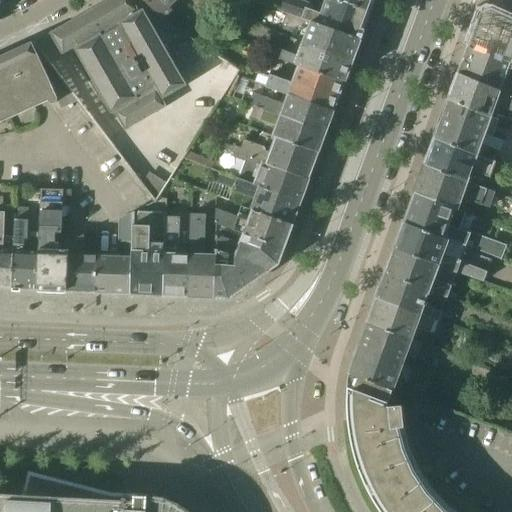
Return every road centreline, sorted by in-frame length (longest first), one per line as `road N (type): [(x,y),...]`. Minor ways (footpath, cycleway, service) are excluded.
road 1 (secondary): [(286,361),(327,291),(428,0)]
road 2 (secondary): [(0,381),(173,425),(243,511)]
road 3 (secondary): [(226,381),(191,345),(0,337)]
road 4 (secondary): [(0,380),(226,381)]
road 5 (secondary): [(314,511),(295,464),(286,361)]
road 6 (unclassified): [(511,469),(447,445),(511,499)]
road 7 (secondary): [(283,511),(226,381)]
